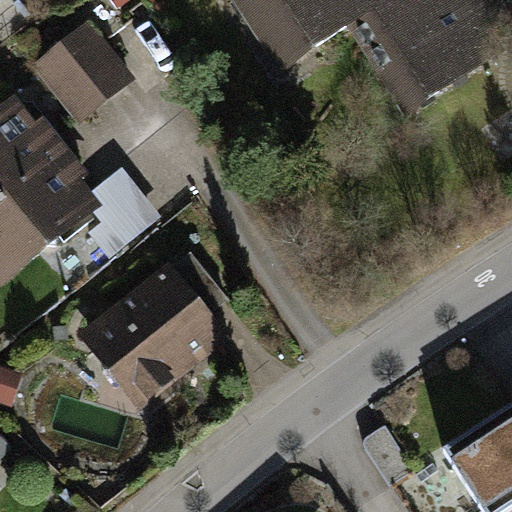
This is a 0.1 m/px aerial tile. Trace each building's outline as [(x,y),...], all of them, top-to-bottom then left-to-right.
[(229,0),(282,80),(353,35),(409,121),(498,63),(485,43),(511,25),(511,21),(498,0),(229,0)] [(98,36),(43,76),(89,139),(144,99),(98,36)] [(0,137),(0,244),(90,169),(38,106),(0,137)] [(90,169),(0,244),(0,280),(36,323),(144,233),(90,169)] [(190,273),(95,348),(152,420),(247,345),(190,273)] [(511,511),(511,435),(460,470),(488,511),(511,511)] [(0,511),(13,511),(24,500),(6,484),(22,465),(0,446),(0,511)]
